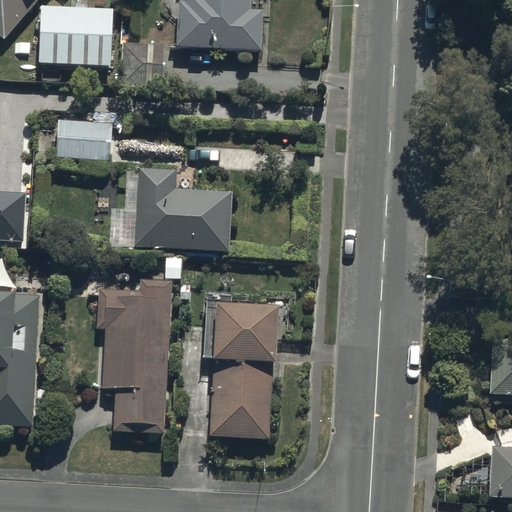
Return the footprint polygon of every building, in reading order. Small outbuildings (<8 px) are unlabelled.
[(0,0),(0,38),(2,41),(36,3),(32,0),(0,0)] [(71,0),(71,11),(40,9),(38,66),(110,69),(112,13),(88,12),(88,0),(71,0)] [(249,14),(249,0),(182,0),(183,7),(179,7),(178,52),(259,55),(260,14),(249,14)] [(162,47),(120,46),(118,86),(160,87),(162,47)] [(110,127),(55,124),(53,162),(108,165),(110,127)] [(134,249),(231,253),(234,193),(179,191),(180,170),(137,169),(134,249)] [(0,237),(21,238),(24,195),(0,193),(0,237)] [(164,439),(170,285),(139,284),(139,294),(100,292),(98,333),(103,333),(101,392),(115,393),(113,437),(164,439)] [(0,430),(33,431),(38,301),(0,299),(0,430)] [(279,309),(217,307),(211,439),(273,441),(279,309)] [(511,339),(490,339),(488,396),(511,397),(511,339)] [(511,451),(489,450),(486,507),(511,508),(511,451)]
